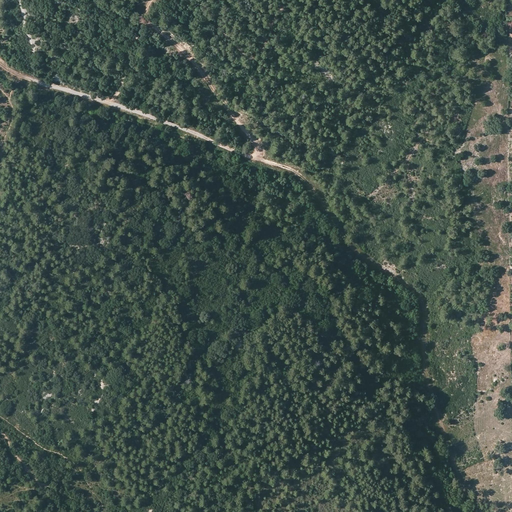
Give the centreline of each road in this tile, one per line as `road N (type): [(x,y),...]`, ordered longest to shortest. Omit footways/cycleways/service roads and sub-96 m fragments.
road 1 (track): [(0,64),(257,159)]
road 2 (track): [(257,159),(256,145),(195,64),(148,20),(150,0)]
